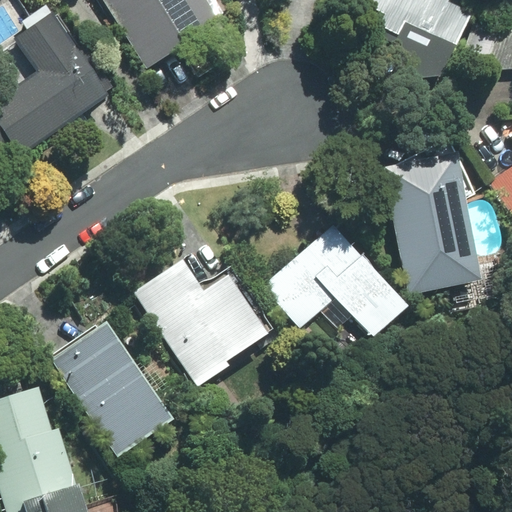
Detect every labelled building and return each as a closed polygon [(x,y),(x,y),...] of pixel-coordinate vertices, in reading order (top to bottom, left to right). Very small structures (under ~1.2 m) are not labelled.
[(102,0),(146,70),(228,18),(216,0),(102,0)] [(427,79),(441,78),(511,71),(511,30),(469,18),(470,16),(447,5),(449,0),(447,0),(361,0),(359,5),(375,13),(359,47),(427,79)] [(511,13),(511,0),(504,0),(501,10),(511,13)] [(0,113),(27,153),(115,93),(83,47),(76,51),(46,6),(21,23),(26,31),(13,39),(36,73),(0,98),(0,113)] [(407,297),(482,283),(457,154),(382,168),(407,297)] [(511,167),(489,183),(511,217),(511,167)] [(371,341),(408,308),(332,226),(262,289),(300,330),(333,300),(371,341)] [(182,260),(132,294),(197,388),(229,367),(226,363),(267,335),(227,277),(204,293),(182,260)] [(174,421),(106,324),(50,362),(118,459),(174,421)] [(52,432),(39,389),(0,400),(0,492),(6,511),(85,511),(60,430),(52,432)]
